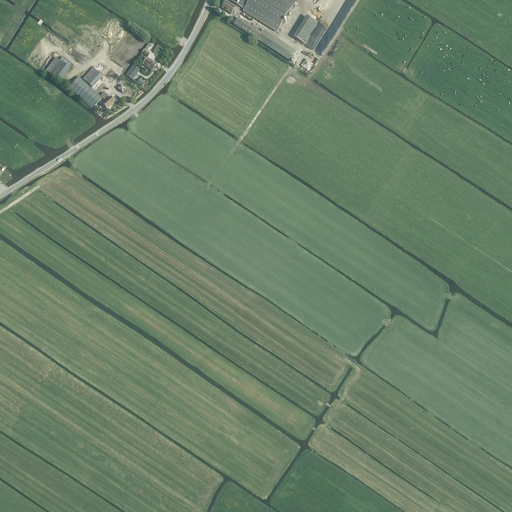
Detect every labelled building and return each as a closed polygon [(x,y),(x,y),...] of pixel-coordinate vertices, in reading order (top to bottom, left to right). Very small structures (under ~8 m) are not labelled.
[(244,9),(249,0),(230,0),(230,1),(244,9)] [(293,0),(250,0),(243,11),(277,32),(296,2),(293,0)] [(232,14),(236,8),(226,2),(222,9),(232,14)] [(258,40),(262,33),(239,18),(234,25),(258,40)] [(262,33),(258,40),(291,62),(297,52),(264,30),(262,33)] [(60,83),(70,69),(69,68),(72,64),(64,58),(61,62),(56,58),(45,72),(60,83)] [(152,71),(157,65),(147,58),(143,64),(152,71)] [(306,59),(302,67),(310,71),(314,63),(306,59)] [(132,80),(140,71),(133,66),(126,75),(132,80)] [(117,74),(112,70),(110,72),(108,71),(104,76),(103,75),(102,76),(93,68),(83,79),(96,90),(98,87),(102,82),(103,82),(108,87),(112,83),(116,77),(115,76),(117,74)] [(92,109),(97,103),(101,98),(78,77),(69,88),(91,108),(92,109)] [(122,85),(118,89),(122,94),(126,90),(122,85)] [(109,98),(105,93),(101,97),(105,102),(102,104),(107,109),(115,103),(110,97),(109,98)]
